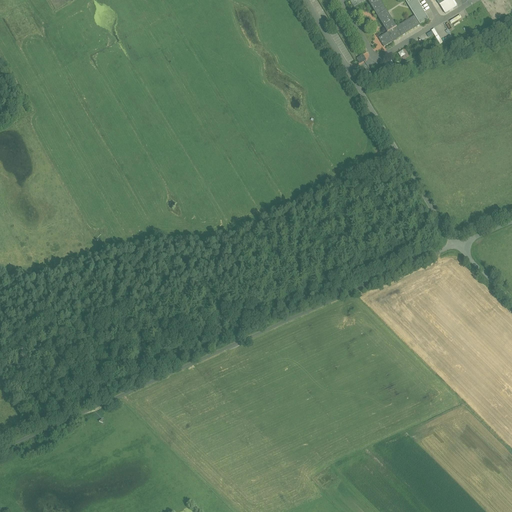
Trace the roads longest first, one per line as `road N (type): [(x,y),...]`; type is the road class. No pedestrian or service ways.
road 1 (unclassified): [(456,245),(0,449)]
road 2 (unclassified): [(456,245),(304,0)]
